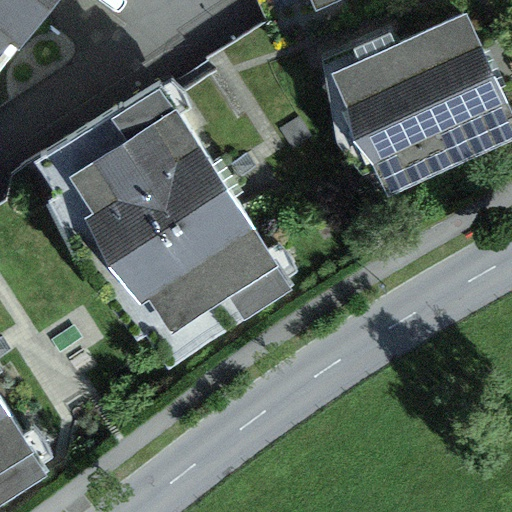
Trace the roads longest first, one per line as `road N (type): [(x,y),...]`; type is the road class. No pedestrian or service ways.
road 1 (tertiary): [(124,511),(208,443),(415,299),(511,247)]
road 2 (residential): [(0,138),(210,0)]
